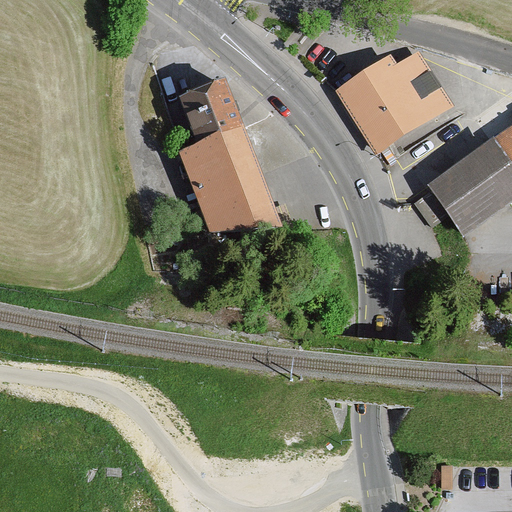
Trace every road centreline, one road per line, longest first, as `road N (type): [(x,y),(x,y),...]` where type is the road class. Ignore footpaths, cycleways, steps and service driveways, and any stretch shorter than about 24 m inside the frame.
road 1 (secondary): [(376,330),(372,238),(351,172),(318,93),(256,0)]
road 2 (secondary): [(376,330),(379,511)]
